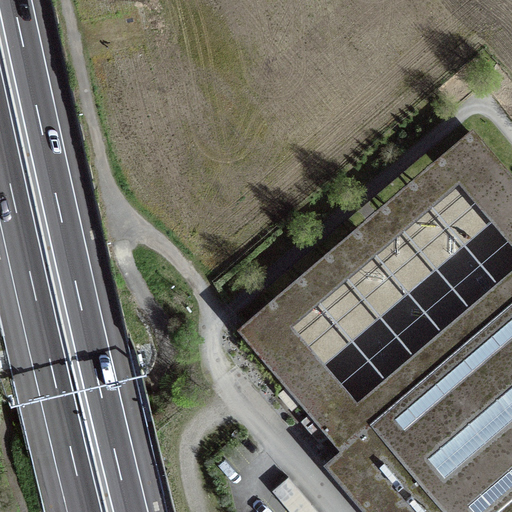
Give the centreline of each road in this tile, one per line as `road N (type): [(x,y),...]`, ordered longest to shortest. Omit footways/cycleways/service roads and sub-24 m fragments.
road 1 (motorway): [(129,511),(13,0)]
road 2 (track): [(65,0),(114,222),(177,258),(201,290),(214,349),(238,379)]
road 3 (track): [(114,222),(166,340),(166,359),(144,383),(4,422),(0,437),(21,511)]
road 4 (motorway): [(0,137),(85,511)]
road 5 (unclassified): [(348,511),(238,379)]
road 6 (unknown): [(238,379),(207,444),(214,511)]
